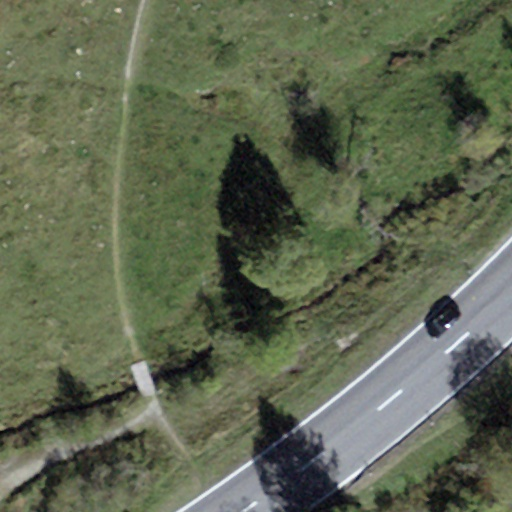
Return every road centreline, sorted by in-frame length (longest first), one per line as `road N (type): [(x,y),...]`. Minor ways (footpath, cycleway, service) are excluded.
road 1 (track): [(0,452),(312,341),(401,281)]
road 2 (primary): [(238,511),(321,456),(511,294)]
